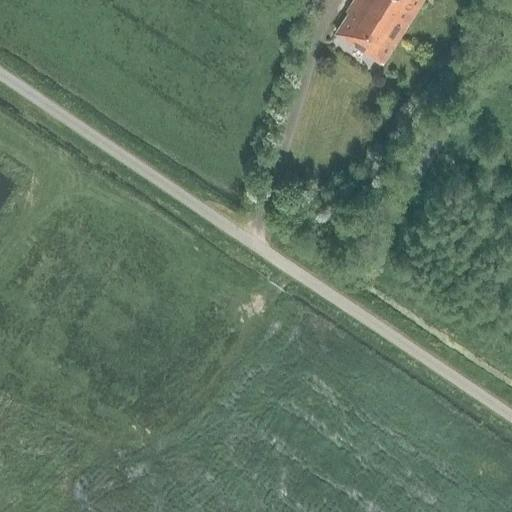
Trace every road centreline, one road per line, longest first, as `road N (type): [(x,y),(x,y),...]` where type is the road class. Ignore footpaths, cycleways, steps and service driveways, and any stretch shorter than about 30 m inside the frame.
road 1 (unclassified): [(511,417),(0,75)]
road 2 (track): [(0,258),(58,175),(258,305),(286,266)]
